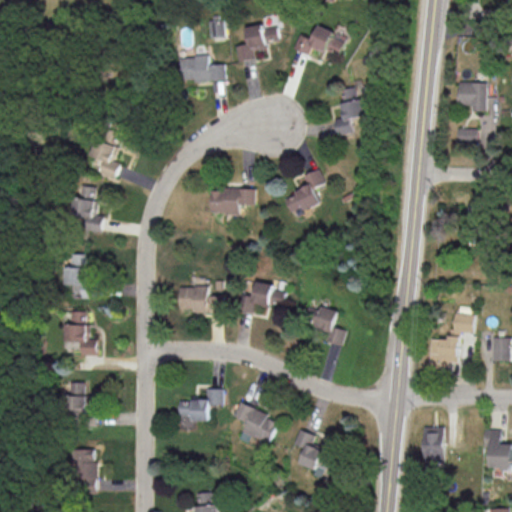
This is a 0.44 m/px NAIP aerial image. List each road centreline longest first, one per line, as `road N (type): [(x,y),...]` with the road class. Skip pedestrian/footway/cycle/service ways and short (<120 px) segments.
road 1 (tertiary): [(386,511),(433,0)]
road 2 (residential): [(303,121),(208,139),(172,167),(157,199),(144,262),(144,511)]
road 3 (residential): [(511,395),(366,398),(220,352),(142,352)]
